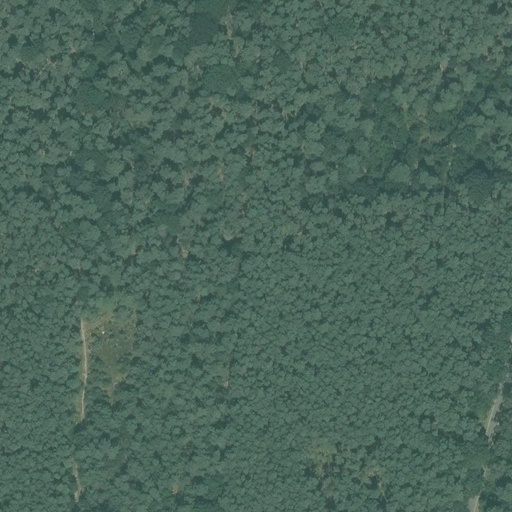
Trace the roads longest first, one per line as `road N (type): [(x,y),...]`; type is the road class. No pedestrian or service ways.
road 1 (track): [(263,0),(221,511)]
road 2 (track): [(95,0),(67,511)]
road 3 (unclassified): [(469,511),(511,356)]
